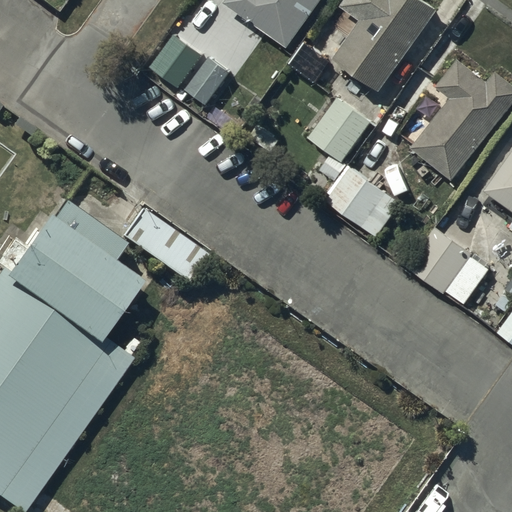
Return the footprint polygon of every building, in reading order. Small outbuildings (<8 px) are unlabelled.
[(319,0),(228,0),(228,2),(287,45),(319,0)] [(439,10),(425,0),(346,0),(343,5),(363,20),(336,58),(381,90),(439,10)] [(203,55),(176,35),(153,67),(180,87),(203,55)] [(511,105),(511,83),(498,72),(490,81),(460,57),(436,86),(452,99),(413,146),(453,178),(511,105)] [(231,72),(212,58),(189,90),(208,104),(231,72)] [(373,123),(340,98),(311,137),(344,161),(373,123)] [(347,165),(332,155),(322,169),(336,180),(347,165)] [(511,157),(488,190),(511,207),(511,157)] [(401,205),(352,168),(328,200),(377,237),(401,205)] [(125,253),(66,210),(33,255),(14,241),(0,260),(0,268),(7,273),(0,282),(0,498),(18,511),(25,511),(133,364),(104,343),(142,291),(112,270),(125,253)] [(208,261),(143,214),(125,239),(189,287),(208,261)] [(491,271),(437,231),(411,266),(465,306),(491,271)] [(511,305),(511,298),(507,294),(499,304),(508,311),(511,305)] [(511,317),(502,332),(511,339),(511,317)]
